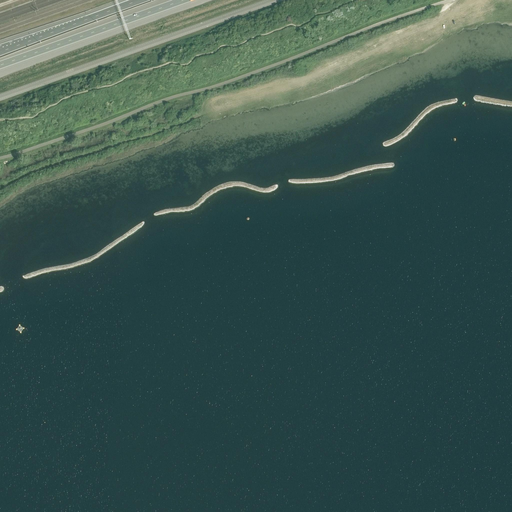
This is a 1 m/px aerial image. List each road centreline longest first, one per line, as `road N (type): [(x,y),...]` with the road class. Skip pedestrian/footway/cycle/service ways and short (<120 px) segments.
road 1 (track): [(0,190),(491,0)]
road 2 (unclassified): [(0,97),(275,0)]
road 3 (trunk): [(0,65),(183,0)]
road 4 (trunk): [(141,0),(0,51)]
